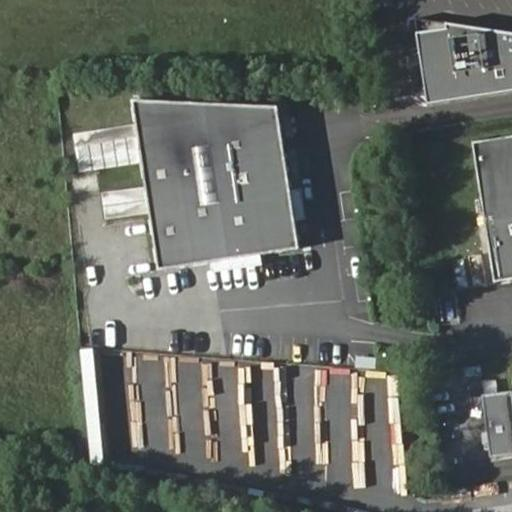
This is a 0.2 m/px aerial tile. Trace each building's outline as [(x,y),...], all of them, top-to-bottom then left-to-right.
[(449,28),(422,32),(430,104),(511,90),(511,32),(448,23),(449,28)] [(306,250),(283,109),(138,102),(165,273),(306,250)] [(511,297),(511,155),(475,161),(496,300),(511,297)] [(147,187),(103,192),(105,218),(150,214),(147,187)] [(483,397),(470,399),(474,421),(486,419),(483,397)]
